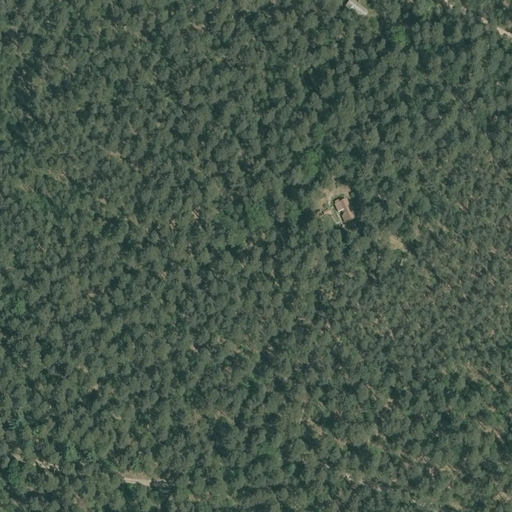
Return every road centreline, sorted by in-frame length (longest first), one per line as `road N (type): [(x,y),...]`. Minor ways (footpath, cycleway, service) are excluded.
road 1 (track): [(292,460),(333,358),(474,159),(511,57)]
road 2 (track): [(0,466),(162,485),(292,460),(430,511)]
